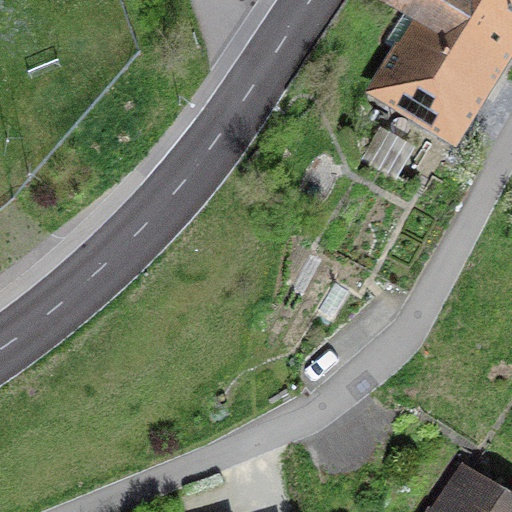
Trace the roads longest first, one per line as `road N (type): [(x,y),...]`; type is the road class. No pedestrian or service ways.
road 1 (residential): [(511,142),(423,311),(358,379),(277,434),(81,511)]
road 2 (tertiary): [(0,348),(113,257),(195,167),(271,57)]
